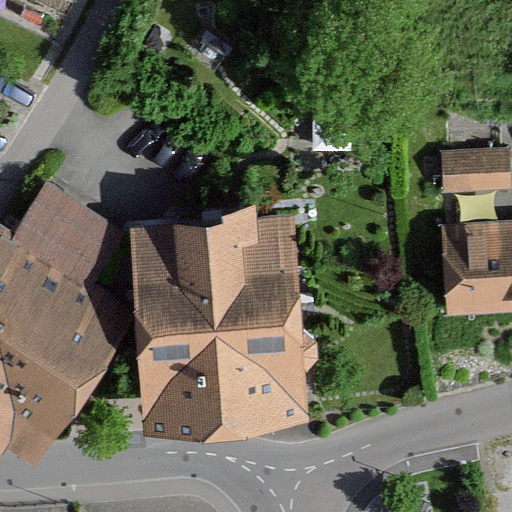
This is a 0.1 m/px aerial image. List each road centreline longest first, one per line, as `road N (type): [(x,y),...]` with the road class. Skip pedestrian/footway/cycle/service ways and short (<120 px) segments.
road 1 (residential): [(281,468),(169,455),(0,467)]
road 2 (residential): [(511,405),(281,468)]
road 3 (residential): [(110,0),(0,182)]
